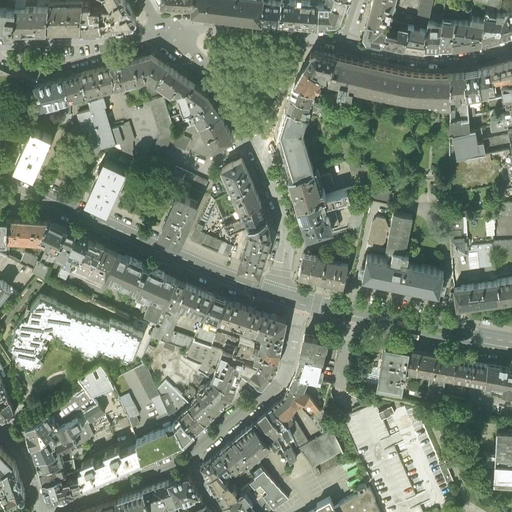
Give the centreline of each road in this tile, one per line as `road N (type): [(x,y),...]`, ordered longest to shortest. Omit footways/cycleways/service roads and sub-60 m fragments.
road 1 (residential): [(158,30),(214,80),(275,187),(287,234),(276,295)]
road 2 (tertiary): [(0,177),(276,295)]
road 3 (residential): [(188,460),(279,380),(299,301)]
road 4 (residential): [(158,30),(204,26),(347,42)]
road 5 (residential): [(347,42),(449,60),(511,46)]
road 6 (tertiary): [(354,314),(511,344)]
road 7 (residential): [(0,44),(158,30)]
road 8 (residential): [(188,460),(41,511)]
